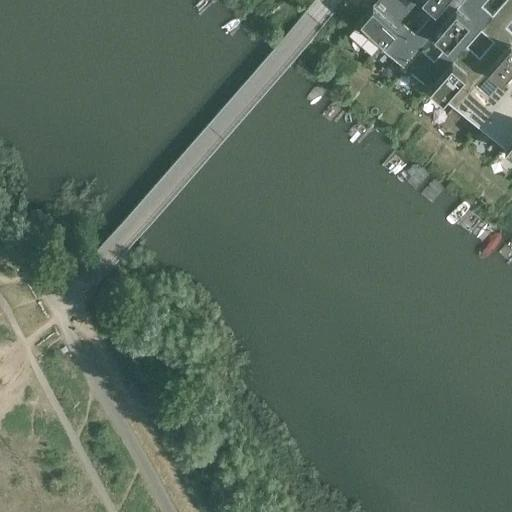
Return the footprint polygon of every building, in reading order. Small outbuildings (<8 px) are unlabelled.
[(380,46),(420,0),(377,0),(355,25),(380,46)] [(405,66),(463,0),(420,0),(380,46),(405,66)] [(430,85),(493,13),(483,4),(486,0),(463,0),(405,66),(430,85)] [(455,106),(511,40),(511,30),(507,25),(511,19),(511,0),(504,0),(493,13),(430,85),(455,106)] [(480,126),(511,88),(511,40),(455,106),(480,126)] [(505,146),(511,138),(511,88),(480,126),(505,146)]
